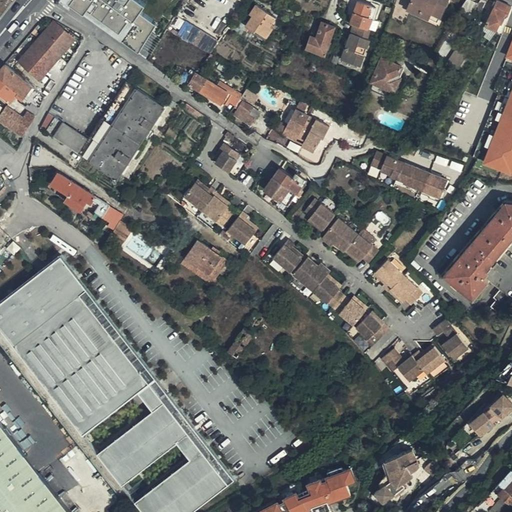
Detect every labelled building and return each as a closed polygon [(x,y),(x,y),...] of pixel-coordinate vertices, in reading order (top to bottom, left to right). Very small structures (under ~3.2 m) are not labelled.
[(87,0),(99,6),(116,17),(118,13),(127,19),(132,10),(114,0),(87,0)] [(140,0),(114,0),(132,10),(141,15),(166,29),(172,17),(148,4),(140,0)] [(150,0),(148,4),(172,17),(182,0),(150,0)] [(411,0),(407,9),(419,14),(422,9),(441,17),(447,0),(411,0)] [(497,0),(486,25),(496,30),(501,21),(509,5),(497,0)] [(354,24),(369,29),(372,19),(375,20),(377,15),(374,15),(377,7),(359,1),(351,23),(354,24)] [(257,30),(258,31),(269,12),(256,4),(249,14),(252,16),(246,26),(255,32),(257,30)] [(511,6),(509,5),(501,21),(511,26),(511,6)] [(116,17),(99,6),(97,10),(114,20),(116,17)] [(422,9),(419,14),(438,23),(441,17),(422,9)] [(141,15),(132,10),(127,19),(136,24),(141,15)] [(258,31),(267,37),(277,23),(274,22),(276,17),(269,12),(258,31)] [(76,39),(55,21),(19,63),(40,81),(76,39)] [(330,41),(335,27),(323,22),(317,38),(311,36),(307,48),(325,54),(327,48),(330,49),(332,42),(330,41)] [(219,42),(184,23),(178,36),(212,53),(219,42)] [(368,40),(371,29),(369,29),(354,24),(350,38),(341,62),(358,68),(362,56),(364,57),(370,41),(368,40)] [(258,31),(257,33),(266,39),(267,37),(258,31)] [(272,51),(277,43),(271,39),(266,47),(272,51)] [(457,71),(469,54),(457,47),(446,64),(457,71)] [(374,82),(392,91),(395,92),(401,78),(398,76),(402,67),(382,58),(372,82),(374,82)] [(6,64),(0,70),(0,76),(19,92),(25,97),(33,104),(40,108),(44,97),(6,64)] [(189,85),(200,92),(208,79),(191,69),(189,71),(191,72),(190,74),(192,75),(194,77),(189,85)] [(186,84),(192,75),(190,74),(186,72),(180,81),(186,84)] [(0,76),(0,94),(10,103),(16,95),(19,92),(0,76)] [(208,79),(200,92),(222,105),(226,98),(229,100),(232,94),(208,79)] [(89,140),(55,117),(46,131),(81,153),(118,178),(165,107),(127,82),(89,140)] [(389,98),(392,91),(374,82),(371,90),(389,98)] [(19,92),(16,95),(23,100),(25,97),(19,92)] [(225,106),(233,112),(236,107),(240,99),(241,99),(232,94),(229,100),(225,106)] [(240,99),(236,107),(239,109),(234,116),(250,126),(254,119),(249,115),(254,107),(240,99)] [(300,102),(296,108),(304,112),(307,106),(300,102)] [(364,117),(369,105),(362,102),(356,114),(364,117)] [(15,112),(7,106),(0,116),(0,123),(5,127),(15,112)] [(5,127),(22,138),(25,133),(35,117),(18,106),(15,112),(5,127)] [(249,115),(254,119),(255,120),(260,112),(254,107),(249,115)] [(304,112),(296,108),(283,134),(293,139),(295,136),(299,138),(305,141),(303,146),(315,152),(321,139),(318,137),(320,134),(323,136),(325,137),(330,126),(304,112)] [(207,118),(196,110),(193,114),(205,121),(207,118)] [(49,113),(41,128),(46,131),(55,117),(49,113)] [(180,134),(172,127),(166,135),(174,141),(180,134)] [(224,143),(217,153),(221,156),(218,159),(216,163),(229,172),(241,154),(224,143)] [(422,190),(439,197),(440,197),(448,180),(376,151),(370,164),(381,168),(380,170),(390,174),(390,176),(403,181),(403,182),(422,190)] [(265,189),(288,206),(288,205),(294,196),(297,193),(282,182),(288,173),(278,167),(273,175),(275,176),(265,189)] [(107,211),(110,206),(59,173),(53,183),(70,194),(66,200),(81,210),(88,199),(99,206),(107,211)] [(305,179),(297,173),(294,178),(288,173),(282,182),(297,193),(300,196),(303,191),(301,190),(299,189),(302,184),(305,179)] [(198,180),(196,182),(208,191),(210,189),(198,180)] [(185,196),(203,209),(214,195),(216,192),(217,191),(212,187),(210,189),(208,191),(196,182),(185,196)] [(437,202),(439,197),(422,190),(421,193),(429,196),(429,198),(437,202)] [(214,195),(229,206),(231,203),(216,192),(214,195)] [(214,195),(203,209),(224,226),(234,213),(227,208),(229,206),(214,195)] [(310,218),(324,229),(336,214),(315,198),(305,211),(311,216),(310,218)] [(511,202),(506,201),(445,274),(474,298),(489,281),(485,277),(489,272),(486,269),(511,238),(511,202)] [(96,211),(103,216),(107,211),(99,206),(96,211)] [(103,216),(110,221),(117,210),(110,206),(107,211),(103,216)] [(243,211),(228,229),(246,244),(257,230),(245,221),(247,218),(249,216),(243,211)] [(334,243),(345,251),(347,249),(359,233),(339,217),(322,238),(332,246),(334,243)] [(245,221),(257,230),(259,228),(247,218),(245,221)] [(308,221),(322,232),(324,229),(310,218),(308,221)] [(121,220),(113,234),(125,241),(134,228),(121,220)] [(347,249),(361,260),(362,258),(368,263),(380,250),(359,233),(347,249)] [(273,257),(291,271),(302,258),(290,248),(293,245),(295,243),(289,238),(273,257)] [(198,239),(185,257),(216,279),(229,260),(219,254),(211,248),(198,239)] [(290,248),(302,258),(305,256),(293,245),(290,248)] [(214,246),(211,248),(219,254),(221,251),(214,246)] [(347,249),(345,251),(359,263),(361,260),(347,249)] [(57,254),(0,299),(0,321),(147,511),(202,511),(234,489),(57,254)] [(293,273),(314,290),(326,276),(328,273),(331,270),(321,262),(319,264),(308,256),(293,273)] [(216,279),(185,257),(182,263),(213,284),(216,279)] [(383,286),(388,292),(388,291),(391,288),(405,274),(389,258),(377,271),(387,281),(384,284),(383,286)] [(374,274),(384,284),(387,281),(377,271),(374,274)] [(342,285),(328,273),(326,276),(340,287),(342,285)] [(424,293),(405,274),(391,288),(404,301),(406,299),(411,305),(424,293)] [(314,290),(334,307),(344,295),(338,289),(340,287),(326,276),(314,290)] [(391,288),(388,291),(401,303),(404,301),(391,288)] [(511,305),(511,300),(501,291),(494,298),(497,301),(491,308),(502,317),(511,305)] [(334,307),(354,324),(366,310),(352,298),(351,300),(344,295),(334,307)] [(352,298),(366,310),(368,307),(354,295),(352,298)] [(191,312),(202,319),(207,313),(196,305),(191,312)] [(373,310),(370,313),(383,325),(385,322),(373,310)] [(244,328),(253,334),(264,318),(254,312),(244,328)] [(372,335),(378,341),(391,328),(385,322),(383,325),(370,313),(356,327),(368,339),(372,335)] [(451,326),(446,319),(433,329),(439,335),(444,331),(451,326)] [(457,333),(451,326),(444,331),(449,339),(457,333)] [(228,351),(237,358),(253,334),(244,328),(228,351)] [(469,348),(457,333),(449,339),(442,344),(454,360),(469,348)] [(368,339),(374,345),(378,341),(372,335),(368,339)] [(423,355),(435,346),(433,344),(421,352),(423,355)] [(425,371),(428,374),(446,360),(435,346),(423,355),(417,361),(425,371)] [(393,360),(400,354),(395,348),(382,358),(386,365),(393,360)] [(419,350),(413,355),(417,361),(423,355),(421,352),(419,350)] [(413,355),(410,352),(403,358),(405,361),(413,355)] [(405,361),(403,358),(400,354),(393,360),(398,366),(405,361)] [(410,382),(425,371),(417,361),(413,355),(405,361),(398,366),(410,382)] [(502,415),(511,407),(511,401),(505,392),(492,403),(493,404),(485,410),(474,418),(470,422),(480,434),(495,422),(493,420),(498,416),(496,414),(499,411),(501,414),(502,415)] [(68,511),(0,421),(0,511),(68,511)] [(414,448),(408,451),(413,463),(419,460),(414,448)] [(413,463),(408,451),(387,460),(390,469),(390,474),(394,484),(398,488),(413,476),(412,473),(418,467),(419,462),(419,460),(413,463)] [(441,465),(435,462),(427,469),(434,478),(439,477),(441,465)] [(299,511),(353,495),(349,482),(357,479),(353,465),(324,474),(324,475),(307,481),(311,492),(300,495),(299,493),(245,511),(299,511)] [(511,469),(499,483),(505,489),(511,481),(511,469)] [(511,481),(505,489),(500,495),(501,497),(510,505),(511,506),(511,505),(511,481)] [(394,495),(394,491),(384,494),(384,504),(394,495)] [(489,511),(490,511),(503,511),(510,505),(501,497),(489,511)]
